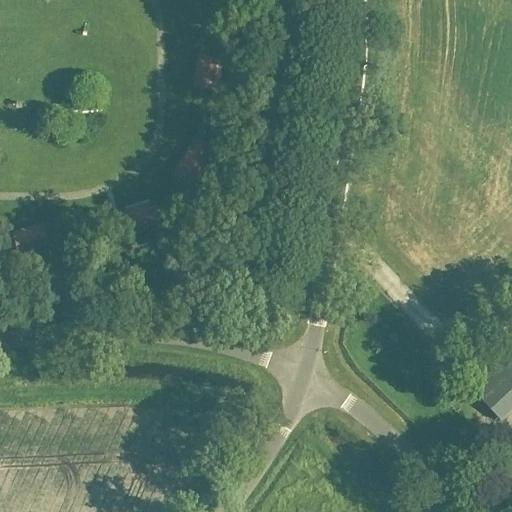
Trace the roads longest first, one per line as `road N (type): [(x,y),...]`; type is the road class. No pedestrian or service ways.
road 1 (unclassified): [(302,380),(354,88),(358,0)]
road 2 (unclassified): [(302,380),(189,342),(0,342)]
road 3 (unclassified): [(458,511),(352,409),(302,380)]
road 4 (unclassified): [(226,511),(277,438),(302,380)]
